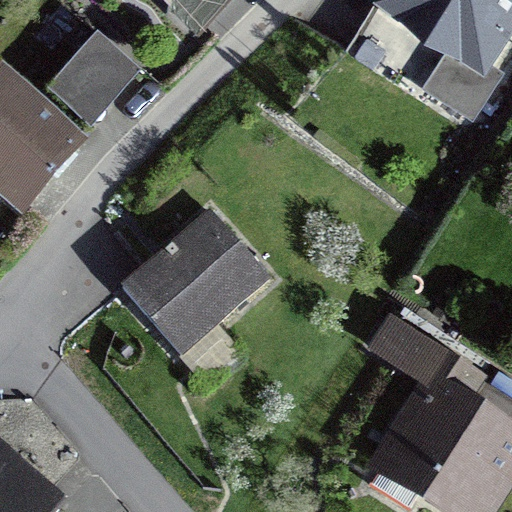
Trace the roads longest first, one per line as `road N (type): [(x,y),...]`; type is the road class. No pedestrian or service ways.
road 1 (residential): [(38,319),(300,0)]
road 2 (residential): [(38,319),(187,511)]
